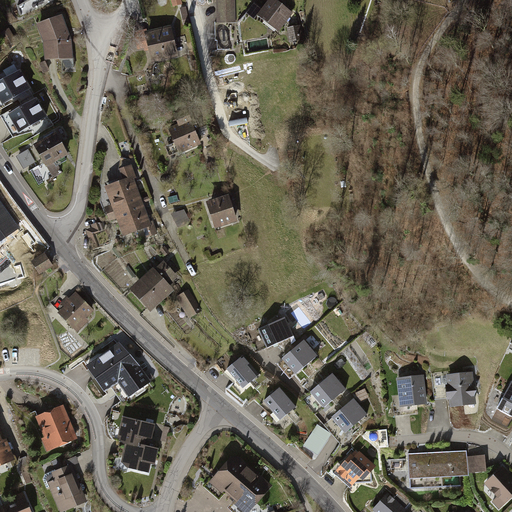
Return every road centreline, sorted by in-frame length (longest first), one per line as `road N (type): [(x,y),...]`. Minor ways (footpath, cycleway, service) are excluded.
road 1 (track): [(511,297),(475,270),(443,219),(417,137),(416,81),(437,34)]
road 2 (tertiary): [(54,239),(105,299),(220,404)]
road 3 (residential): [(135,511),(106,492),(86,404),(53,378),(0,374)]
road 4 (residential): [(54,239),(79,214),(101,52)]
road 5 (residential): [(188,0),(227,133),(272,161)]
road 6 (tertiary): [(220,404),(337,511)]
road 7 (residential): [(220,404),(173,473),(163,511)]
road 8 (residential): [(511,458),(494,444),(456,435),(398,441)]
